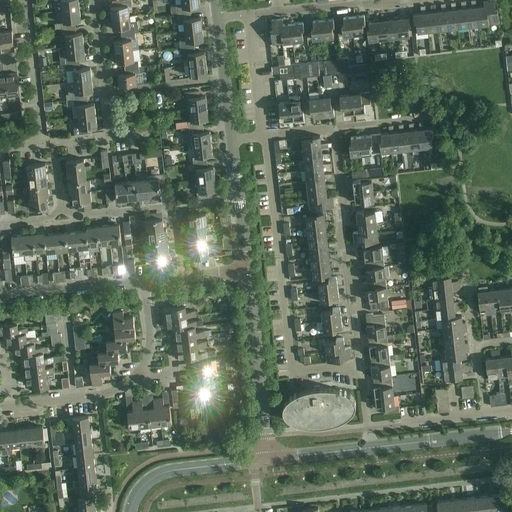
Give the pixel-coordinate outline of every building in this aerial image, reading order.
[(53,0),(54,11),(62,10),(79,8),(78,0),(53,0)] [(111,17),(129,15),(128,10),(132,10),(131,4),(130,0),(113,0),(112,0),(113,6),(110,6),(111,17)] [(191,12),(190,7),(200,5),(199,0),(181,0),(182,3),(176,4),(176,6),(177,14),(178,14),(191,12)] [(475,0),(471,0),(472,7),(474,7),(476,25),(486,24),(484,6),(476,7),(475,0)] [(494,0),(487,0),(483,1),(484,6),(486,24),(499,23),(497,7),(495,8),(494,0)] [(465,1),(461,1),(462,8),(464,8),(466,27),(476,25),(474,7),(472,7),(466,8),(465,1)] [(455,2),(451,2),(451,10),(454,9),(456,28),(466,27),(464,8),(462,8),(456,9),(455,2)] [(445,3),(441,4),(441,11),(444,10),(446,29),(456,28),(454,9),(451,10),(446,10),(445,3)] [(435,4),(430,5),(431,12),(433,11),(436,30),(446,29),(444,10),(441,11),(436,11),(435,4)] [(425,5),(420,6),(421,13),(423,13),(425,31),(436,30),(433,11),(431,12),(425,13),(425,5)] [(55,29),(62,28),(75,26),(75,21),(81,21),(79,8),(62,10),(63,22),(54,23),(55,29)] [(191,12),(178,14),(179,24),(180,31),(186,30),(202,28),(201,17),(191,18),(191,12)] [(421,13),(413,14),(414,21),(416,21),(417,32),(425,31),(423,13),(421,13)] [(129,22),(129,15),(111,17),(113,29),(120,28),(120,33),(135,32),(138,31),(137,21),(129,22)] [(352,23),(353,35),(364,33),(363,23),(365,22),(364,15),(353,16),(354,23),(352,23)] [(405,18),(400,18),(399,18),(400,25),(398,26),(399,37),(410,36),(408,25),(410,24),(409,15),(405,16),(405,18)] [(343,36),(353,35),(352,23),(354,23),(353,16),(343,17),(344,24),(342,24),(343,36)] [(389,38),(399,37),(398,26),(400,25),(399,18),(400,18),(399,17),(394,17),(395,19),(389,20),(390,27),(388,27),(389,38)] [(272,44),(283,43),(281,31),(283,31),(283,24),(282,18),(271,20),(272,26),(270,26),(270,29),(272,44)] [(322,27),(323,38),(333,37),(332,26),(334,25),(333,18),(323,19),(324,26),(322,27)] [(379,39),(389,38),(388,27),(390,27),(389,20),(389,18),(384,18),(384,20),(379,21),(380,28),(378,28),(379,39)] [(313,39),(323,38),(322,27),(324,26),(323,19),(313,20),(314,27),(311,28),(313,39)] [(368,41),(379,39),(378,28),(380,28),(379,21),(379,19),(374,19),(374,21),(369,22),(369,29),(367,29),(368,41)] [(303,22),(293,23),(294,30),(291,30),(293,42),(303,40),(302,29),(304,29),(303,22)] [(281,31),(283,43),(293,42),(291,30),(294,30),(293,23),(283,24),(283,31),(281,31)] [(66,46),(83,44),(82,32),(76,33),(75,26),(62,28),(63,35),(65,34),(66,46)] [(180,38),(179,38),(179,41),(180,48),(181,47),(194,46),(194,41),(204,40),(202,28),(186,30),(187,37),(180,38)] [(12,30),(1,31),(3,52),(15,51),(12,30)] [(114,40),(115,51),(133,49),(131,39),(135,38),(135,32),(120,33),(121,39),(114,40)] [(85,56),(83,44),(66,46),(67,58),(65,58),(66,64),(79,62),(79,57),(85,56)] [(164,60),(175,59),(173,44),(166,45),(167,51),(164,51),(164,60)] [(181,47),(180,48),(181,59),(188,58),(189,64),(206,62),(205,51),(195,52),(194,46),(181,47)] [(124,62),(124,67),(138,66),(138,60),(134,60),(133,49),(115,51),(117,62),(124,62)] [(318,61),(311,62),(313,76),(319,75),(318,61)] [(80,68),(79,62),(66,64),(68,81),(91,79),(90,67),(80,68)] [(207,74),(206,62),(189,64),(190,76),(207,74)] [(279,65),(273,66),(273,73),(280,72),(294,71),(293,64),(285,65),(279,65)] [(139,72),(138,66),(124,67),(125,73),(118,74),(119,85),(136,84),(135,72),(139,72)] [(160,67),(162,81),(169,80),(167,67),(160,67)] [(294,71),(280,72),(280,80),(295,78),(294,71)] [(17,73),(6,74),(8,94),(19,93),(17,73)] [(0,95),(8,94),(6,74),(0,74),(0,95)] [(69,93),(67,93),(67,99),(74,99),(87,97),(87,92),(93,91),(91,79),(68,81),(69,93)] [(189,109),(207,107),(206,95),(200,96),(199,90),(185,92),(186,98),(188,98),(189,109)] [(369,92),(350,94),(351,106),(353,105),(354,112),(355,112),(360,112),(360,114),(365,113),(364,104),(370,103),(369,92)] [(355,114),(355,112),(354,112),(353,105),(351,106),(350,94),(340,95),(341,107),(343,107),(344,114),(350,113),(350,115),(355,114)] [(299,95),(289,97),(289,101),(291,112),(293,112),(294,119),(299,119),(299,121),(304,120),(303,111),(301,111),(300,100),(299,95)] [(330,96),(320,98),(321,109),(323,109),(324,116),(329,115),(330,117),(334,116),(333,107),(331,108),(330,96)] [(78,116),(95,114),(94,103),(88,103),(87,97),(74,99),(74,105),(76,105),(78,116)] [(325,118),(324,116),(323,109),(321,109),(320,98),(309,99),(310,111),(313,110),(314,117),(319,116),(320,118),(325,118)] [(294,121),(294,119),(293,112),(291,112),(289,101),(279,102),(280,114),(282,114),(283,121),(289,120),(289,122),(294,121)] [(177,129),(189,127),(203,126),(202,120),(208,119),(207,107),(189,109),(191,121),(176,123),(177,129)] [(75,135),(78,135),(91,133),(91,127),(97,127),(95,114),(78,116),(78,123),(77,123),(74,128),(75,135)] [(413,137),(411,137),(412,149),(422,148),(421,136),(423,136),(422,129),(424,129),(423,122),(419,122),(420,129),(414,130),(412,130),(413,137)] [(403,138),(400,138),(402,150),(412,149),(411,137),(413,137),(412,130),(414,130),(413,123),(409,123),(410,130),(404,131),(402,131),(403,138)] [(392,139),(390,140),(392,151),(402,150),(400,138),(403,138),(402,131),(404,131),(403,124),(399,124),(399,132),(394,132),(391,132),(392,139)] [(382,141),(380,141),(381,152),(392,151),(390,140),(392,139),(391,132),(394,132),(393,125),(388,126),(389,133),(381,134),(382,141)] [(189,127),(183,128),(184,134),(185,140),(193,139),(193,145),(211,143),(210,131),(204,132),(203,126),(189,127)] [(423,136),(421,136),(422,148),(432,146),(431,135),(433,135),(432,128),(424,129),(422,129),(423,136)] [(381,152),(380,141),(382,141),(381,134),(371,135),(361,136),(362,143),(360,143),(361,155),(371,153),(381,152)] [(302,140),(303,150),(314,149),(314,146),(321,146),(321,143),(320,135),(313,136),(313,138),(302,140)] [(350,156),(361,155),(360,143),(362,143),(361,136),(351,137),(352,144),(349,144),(350,156)] [(193,163),(207,161),(207,155),(212,155),(211,143),(193,145),(195,157),(192,157),(193,163)] [(328,143),(321,143),(321,146),(314,146),(314,149),(303,150),(304,160),(315,159),(315,157),(322,156),(322,154),(321,148),(328,147),(328,143)] [(101,150),(101,157),(100,157),(101,168),(109,167),(107,150),(101,150)] [(144,152),(133,153),(134,164),(141,163),(141,159),(145,158),(144,152)] [(133,153),(122,154),(123,161),(127,160),(128,164),(134,164),(133,153)] [(304,160),(305,170),(317,169),(316,167),(323,166),(323,164),(322,158),(330,157),(329,153),(322,154),(322,156),(315,157),(315,159),(304,160)] [(85,165),(84,159),(66,161),(67,172),(85,170),(89,169),(89,165),(85,165)] [(9,161),(3,161),(4,174),(5,179),(11,178),(11,173),(10,167),(9,161)] [(196,169),(197,180),(215,178),(214,166),(208,167),(207,161),(193,163),(194,169),(196,169)] [(29,176),(47,174),(46,163),(28,165),(29,176)] [(305,170),(306,180),(318,179),(318,177),(324,176),(324,174),(324,168),(331,167),(330,163),(323,164),(323,166),(316,167),(317,169),(305,170)] [(383,166),(366,168),(366,170),(367,176),(384,174),(383,166)] [(69,182),(86,180),(85,170),(67,172),(69,182)] [(160,192),(166,191),(164,172),(155,173),(155,172),(146,173),(147,180),(149,197),(160,196),(160,192)] [(306,180),(308,190),(319,189),(319,187),(326,186),(325,184),(325,178),(332,177),(331,173),(324,174),(324,176),(318,177),(318,179),(306,180)] [(30,187),(48,185),(47,174),(29,176),(30,187)] [(216,190),(215,178),(197,180),(199,192),(197,192),(197,198),(211,197),(210,191),(216,190)] [(70,193),(72,193),(88,191),(90,190),(89,180),(86,180),(69,182),(70,193)] [(139,198),(149,197),(147,180),(136,181),(139,198)] [(360,180),(353,180),(354,191),(361,190),(362,192),(373,191),(371,181),(360,182),(360,180)] [(128,199),(139,198),(136,181),(126,182),(128,199)] [(117,201),(128,199),(126,182),(115,183),(117,201)] [(308,190),(309,201),(320,199),(320,197),(327,196),(326,188),(333,188),(333,183),(325,184),(326,186),(319,187),(319,189),(308,190)] [(30,187),(31,197),(47,196),(49,196),(48,185),(30,187)] [(107,202),(113,201),(112,188),(105,189),(107,202)] [(92,209),(91,202),(92,202),(90,190),(88,191),(72,193),(74,204),(77,203),(78,210),(92,209)] [(361,190),(354,191),(355,201),(362,201),(362,203),(374,202),(374,201),(373,191),(362,192),(361,190)] [(332,195),(327,196),(320,197),(320,199),(309,201),(310,211),(325,209),(325,207),(333,206),(332,195)] [(48,207),(47,196),(31,197),(29,197),(30,209),(48,207)] [(363,210),(356,211),(357,222),(365,221),(365,223),(376,222),(375,211),(364,212),(363,210)] [(188,214),(189,225),(205,224),(207,223),(206,212),(188,214)] [(307,226),(319,225),(319,223),(325,222),(324,217),(326,217),(326,212),(317,213),(317,215),(306,216),(307,226)] [(148,230),(160,229),(164,228),(163,217),(160,218),(145,219),(146,231),(149,230),(148,230)] [(357,222),(358,231),(358,232),(366,231),(366,234),(377,232),(376,222),(365,223),(365,221),(357,222)] [(319,223),(319,225),(307,226),(308,236),(320,235),(320,233),(326,232),(326,227),(327,227),(327,222),(325,222),(319,223)] [(111,247),(121,245),(119,224),(108,225),(111,247)] [(187,225),(188,236),(206,234),(205,224),(189,225),(187,225)] [(106,247),(111,247),(108,225),(97,226),(100,244),(105,243),(106,247)] [(89,245),(100,244),(97,226),(86,227),(87,230),(89,245)] [(149,230),(150,241),(167,239),(166,228),(164,228),(160,229),(148,230),(149,230)] [(87,230),(76,231),(79,249),(79,255),(83,254),(82,248),(89,248),(89,245),(87,230)] [(68,250),(79,249),(76,231),(66,232),(68,250)] [(358,231),(353,232),(354,243),(360,242),(361,244),(363,244),(378,242),(377,232),(366,234),(366,231),(358,232),(358,231)] [(35,251),(46,250),(44,235),(45,235),(44,232),(33,234),(35,251)] [(57,251),(68,250),(66,232),(55,233),(57,251)] [(223,237),(223,243),(234,242),(233,236),(230,236),(229,232),(223,233),(223,237)] [(309,247),(321,245),(321,243),(327,242),(327,237),(329,237),(328,232),(326,232),(320,233),(320,235),(308,236),(309,247)] [(45,235),(44,235),(46,250),(46,253),(53,252),(53,256),(58,255),(57,251),(55,233),(45,235)] [(24,253),(35,251),(33,234),(22,235),(24,253)] [(188,236),(189,247),(207,245),(206,234),(188,236)] [(13,254),(24,253),(22,235),(11,236),(13,254)] [(151,251),(160,250),(168,249),(167,239),(150,241),(151,251)] [(234,242),(223,243),(224,250),(225,250),(225,254),(232,254),(231,249),(234,249),(234,242)] [(310,257),(322,255),(322,253),(329,253),(328,247),(330,247),(329,242),(327,242),(321,243),(321,245),(309,247),(310,257)] [(207,245),(189,247),(191,258),(208,256),(207,245)] [(366,270),(373,269),(373,267),(384,266),(383,256),(382,245),(370,247),(370,249),(363,249),(364,255),(362,255),(363,260),(365,260),(366,270)] [(152,262),(160,262),(170,261),(168,249),(160,250),(151,251),(152,262)] [(312,267),(323,266),(323,263),(330,263),(329,257),(331,257),(330,252),(329,253),(322,253),(322,255),(310,257),(312,267)] [(323,266),(312,267),(313,278),(325,276),(324,274),(331,273),(330,268),(332,267),(332,263),(330,263),(323,263),(323,266)] [(106,267),(102,267),(103,274),(107,273),(107,276),(114,275),(113,264),(106,265),(106,267)] [(368,290),(375,290),(375,287),(386,286),(385,276),(384,266),(373,267),(373,269),(366,270),(366,276),(365,276),(365,281),(367,280),(368,290)] [(431,288),(458,285),(457,280),(451,281),(450,275),(430,278),(431,288)] [(318,281),(319,291),(330,290),(330,287),(337,287),(336,276),(329,277),(329,279),(318,281)] [(425,295),(431,293),(428,283),(422,285),(425,295)] [(431,288),(433,298),(453,296),(452,290),(459,289),(458,285),(431,288)] [(375,290),(368,290),(369,296),(367,296),(368,301),(369,301),(371,311),(378,310),(378,308),(389,307),(388,296),(386,286),(375,287),(375,290)] [(479,291),(478,291),(478,295),(479,304),(480,312),(485,312),(486,314),(491,314),(488,290),(487,286),(480,287),(479,289),(479,291)] [(330,290),(319,291),(320,301),(320,302),(332,300),(332,298),(339,297),(337,287),(330,287),(330,290)] [(508,287),(498,289),(500,310),(505,309),(506,312),(511,311),(508,287)] [(498,289),(488,290),(491,314),(496,313),(495,310),(500,310),(498,289)] [(434,308),(460,305),(460,301),(454,302),(453,296),(433,298),(434,308)] [(406,299),(391,300),(392,308),(407,306),(406,299)] [(165,318),(195,315),(194,310),(186,311),(185,305),(162,308),(163,316),(164,316),(165,318)] [(435,319),(441,318),(455,316),(455,310),(461,310),(460,305),(434,308),(435,319)] [(321,311),(323,322),(334,320),(333,318),(341,317),(340,307),(332,308),(333,310),(321,311)] [(114,329),(134,327),(133,316),(124,317),(123,311),(112,312),(114,324),(110,325),(110,330),(114,330),(114,329)] [(367,324),(368,335),(375,334),(375,336),(387,335),(386,325),(384,314),(373,315),(373,313),(366,314),(367,324)] [(173,328),(196,325),(196,320),(187,321),(186,316),(195,315),(165,318),(164,318),(163,320),(164,327),(173,326),(173,328)] [(442,328),(465,326),(465,321),(462,321),(462,315),(455,316),(441,318),(442,328)] [(302,319),(303,329),(318,327),(317,317),(302,319)] [(342,328),(341,317),(333,318),(334,320),(323,322),(324,332),(336,331),(335,328),(342,328)] [(26,332),(26,333),(27,332),(27,330),(27,327),(18,328),(17,320),(8,321),(8,323),(0,324),(0,332),(4,332),(4,334),(26,332)] [(79,320),(72,321),(72,341),(80,340),(79,320)] [(174,336),(174,338),(205,335),(204,330),(195,331),(195,326),(196,325),(173,328),(172,329),(173,336),(174,336)] [(442,328),(444,338),(464,336),(463,330),(466,330),(465,326),(442,328)] [(106,341),(126,339),(135,338),(134,327),(114,329),(114,330),(114,329),(115,334),(106,335),(106,341)] [(4,334),(3,336),(4,343),(13,342),(13,344),(35,342),(36,342),(36,336),(35,329),(27,330),(27,332),(26,333),(26,332),(4,334)] [(369,345),(370,355),(377,354),(378,356),(389,355),(388,345),(387,335),(375,336),(375,334),(368,335),(369,345)] [(176,349),(197,346),(206,345),(206,340),(197,341),(196,336),(205,335),(174,338),(173,340),(174,347),(175,347),(176,349)] [(445,348),(468,346),(467,341),(464,341),(464,336),(444,338),(445,348)] [(325,342),(326,352),(337,350),(337,348),(344,347),(343,337),(336,338),(336,340),(325,341),(325,342)] [(98,352),(118,350),(127,349),(126,342),(126,339),(106,341),(107,346),(97,347),(98,352)] [(22,354),(43,351),(45,351),(44,346),(35,347),(35,342),(13,344),(12,346),(13,353),(22,352),(22,354)] [(198,352),(197,346),(176,349),(175,350),(174,350),(175,356),(175,357),(184,356),(185,359),(207,356),(207,351),(198,352)] [(446,356),(446,358),(446,359),(460,357),(466,357),(465,351),(468,350),(468,346),(445,348),(446,356)] [(337,350),(326,352),(327,362),(343,361),(343,360),(345,360),(345,358),(351,358),(350,347),(344,347),(337,348),(337,350)] [(109,361),(109,362),(119,361),(118,357),(118,350),(98,352),(98,357),(89,358),(89,359),(90,364),(109,361)] [(499,350),(495,351),(498,377),(508,376),(505,356),(500,357),(499,350)] [(44,362),(53,361),(53,356),(44,357),(43,351),(22,354),(21,356),(21,362),(23,362),(23,364),(44,362)] [(487,378),(498,377),(495,351),(490,351),(490,357),(490,358),(485,358),(487,378)] [(380,377),(391,375),(390,365),(389,355),(378,356),(377,354),(370,355),(372,365),(371,365),(373,375),(380,374),(380,377)] [(440,359),(434,360),(436,370),(441,369),(467,366),(467,362),(460,362),(460,357),(446,359),(446,358),(440,359)] [(195,372),(212,370),(211,359),(194,361),(195,367),(186,368),(186,373),(195,372)] [(111,372),(109,362),(109,361),(90,364),(92,385),(102,383),(101,373),(111,372)] [(24,375),(45,372),(45,373),(54,372),(54,366),(45,367),(44,362),(23,364),(22,366),(23,373),(24,373),(24,375)] [(468,371),(467,366),(441,369),(442,380),(462,377),(462,372),(468,371)] [(191,383),(208,381),(213,381),(212,370),(195,372),(196,378),(187,379),(187,384),(191,383)] [(46,377),(45,373),(45,372),(24,375),(23,376),(24,383),(32,382),(33,384),(32,386),(32,390),(49,389),(48,377),(46,377)] [(374,385),(375,396),(382,395),(382,397),(394,396),(392,385),(393,385),(391,375),(380,377),(380,374),(373,375),(374,385)] [(75,387),(83,386),(82,375),(74,376),(75,387)] [(62,388),(70,387),(68,377),(61,377),(62,388)] [(176,386),(186,382),(184,377),(174,381),(176,386)] [(183,395),(184,395),(187,394),(204,392),(209,392),(208,381),(191,383),(192,389),(183,390),(183,395)] [(333,388),(325,387),(323,387),(315,388),(308,389),(299,392),(294,394),(289,397),(287,399),(286,401),(284,404),(283,406),(283,407),(283,409),(283,410),(283,412),(284,414),(285,416),(287,417),(288,418),(291,420),(295,422),(301,424),(309,425),(316,425),(322,425),(328,424),(335,422),(342,419),(346,417),(349,415),(352,412),(353,411),(354,409),(355,407),(355,405),(355,403),(355,401),(354,399),(353,397),(352,396),(349,394),(347,392),(344,391),(338,389),(333,388)] [(204,392),(187,394),(187,400),(179,401),(179,406),(202,403),(205,403),(204,392)] [(395,406),(394,396),(382,397),(382,395),(375,396),(376,406),(383,405),(383,407),(384,414),(400,412),(399,405),(395,406)] [(161,424),(158,398),(153,399),(154,408),(149,408),(150,425),(161,424)] [(163,398),(158,398),(161,424),(172,423),(170,406),(164,407),(163,398)] [(140,427),(150,425),(149,408),(143,409),(142,400),(137,401),(140,427)] [(129,428),(140,427),(137,401),(132,401),(133,410),(127,411),(129,428)] [(203,414),(202,403),(179,406),(179,401),(173,402),(174,407),(179,407),(180,416),(188,415),(203,414)] [(72,417),(74,430),(90,428),(89,415),(72,417)] [(188,415),(180,416),(181,424),(189,423),(188,415)] [(43,426),(30,428),(32,444),(44,442),(43,426)] [(19,445),(32,444),(30,428),(17,429),(19,445)] [(74,430),(75,443),(91,441),(90,428),(74,430)] [(12,453),(12,446),(19,445),(17,429),(5,430),(7,454),(12,453)] [(75,443),(77,455),(93,453),(91,441),(75,443)] [(77,455),(78,468),(94,466),(93,453),(77,455)] [(78,468),(80,480),(96,478),(94,466),(78,468)] [(96,478),(80,480),(81,493),(97,491),(96,478)] [(2,494),(12,498),(14,491),(4,488),(2,494)] [(501,494),(488,496),(490,511),(503,510),(501,494)] [(78,497),(79,510),(96,508),(94,495),(78,497)] [(488,496),(476,497),(477,511),(488,511),(490,511),(488,496)] [(464,511),(477,511),(476,497),(463,498),(464,511)] [(451,511),(464,511),(463,498),(450,500),(451,511)] [(451,511),(450,500),(437,501),(437,505),(438,511),(451,511)] [(426,503),(413,504),(414,511),(432,511),(432,505),(432,504),(427,505),(426,503)]
